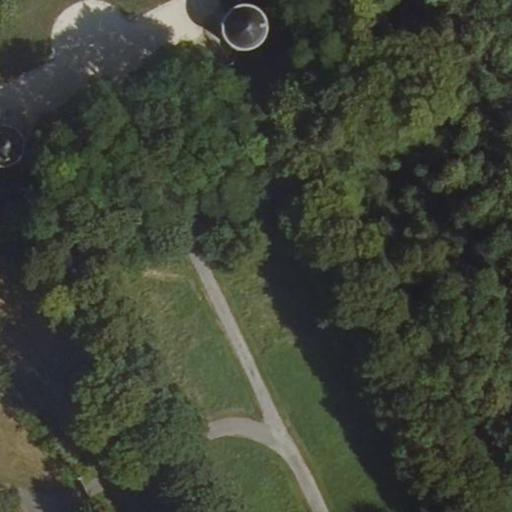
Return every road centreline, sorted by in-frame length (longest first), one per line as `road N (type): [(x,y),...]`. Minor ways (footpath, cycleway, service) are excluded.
road 1 (unclassified): [(76,495),(198,435),(242,428),(277,448),(312,511)]
road 2 (track): [(166,214),(266,421),(268,441)]
road 3 (track): [(166,214),(79,43)]
